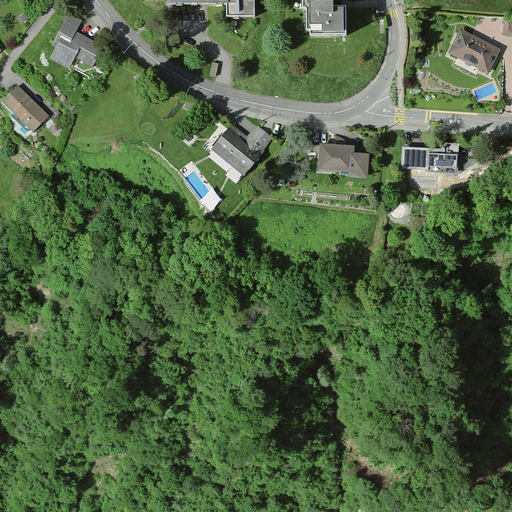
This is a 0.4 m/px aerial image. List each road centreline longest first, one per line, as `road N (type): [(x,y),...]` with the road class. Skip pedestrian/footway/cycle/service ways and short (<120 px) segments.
road 1 (residential): [(94,0),(159,66),(222,97),(327,115),(354,108)]
road 2 (residential): [(354,108),(511,125)]
road 3 (residential): [(354,108),(391,63),(389,0)]
